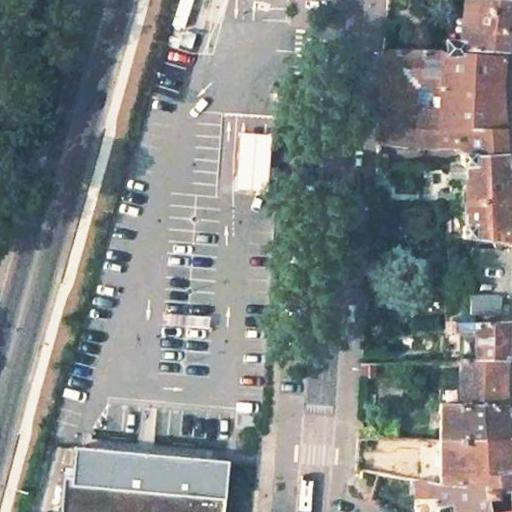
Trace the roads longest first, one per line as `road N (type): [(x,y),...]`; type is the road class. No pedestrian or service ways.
road 1 (tertiary): [(314,511),(350,0)]
road 2 (primary): [(0,409),(115,0)]
